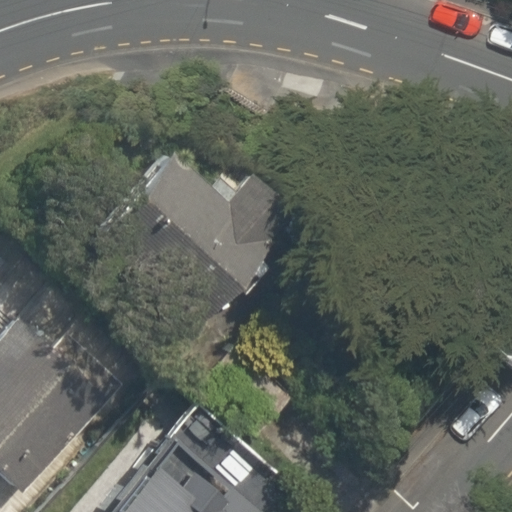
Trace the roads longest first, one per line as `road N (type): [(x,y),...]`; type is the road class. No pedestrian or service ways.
road 1 (tertiary): [(511,77),(395,34),(209,0)]
road 2 (tertiary): [(122,0),(25,18),(0,31)]
road 3 (residential): [(436,511),(511,418)]
